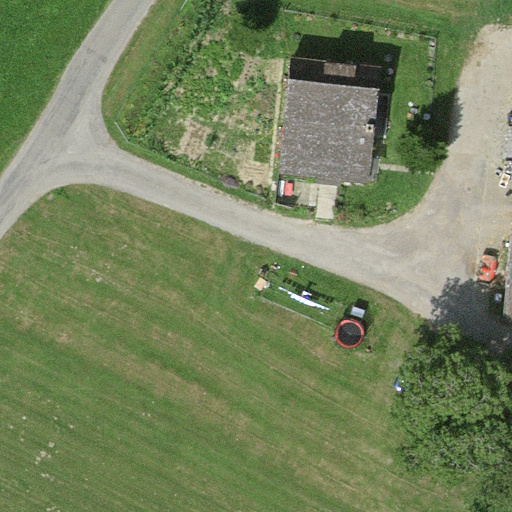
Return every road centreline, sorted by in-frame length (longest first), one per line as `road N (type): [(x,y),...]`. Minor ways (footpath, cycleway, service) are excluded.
road 1 (track): [(511,336),(61,145)]
road 2 (unclassified): [(0,218),(61,145),(98,60),(140,0)]
